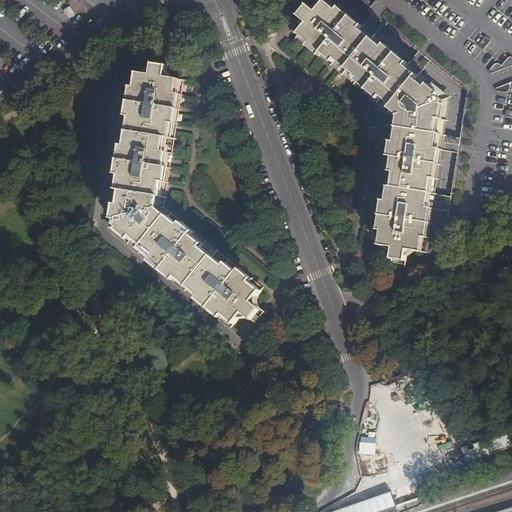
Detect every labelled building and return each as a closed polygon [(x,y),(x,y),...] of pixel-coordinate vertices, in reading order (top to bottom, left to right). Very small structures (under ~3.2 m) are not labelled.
[(511,0),(376,0),(368,10),(385,23),(468,92),(450,206),(448,217),(468,220),(489,224),(493,200),(511,203),(511,0)] [(422,252),(426,226),(427,222),(446,99),(414,74),(346,18),(325,1),(317,12),(311,7),(302,18),(308,23),(298,35),(358,82),(400,116),(391,179),(380,245),(394,247),(393,255),(407,257),(408,250),(422,252)] [(171,142),(176,109),(181,80),(166,78),(167,70),(153,68),(152,75),(139,73),(119,195),(118,202),(118,206),(116,214),(114,227),(235,324),(244,313),(249,317),(258,307),(253,302),(262,290),(194,236),(177,221),(160,208),(171,142)] [(368,415),(416,416),(417,392),(403,391),(403,383),(369,382),(368,415)] [(511,431),(469,444),(473,457),(511,445),(511,431)]
